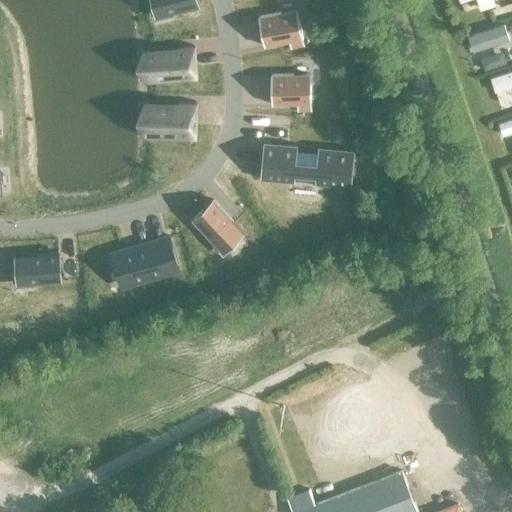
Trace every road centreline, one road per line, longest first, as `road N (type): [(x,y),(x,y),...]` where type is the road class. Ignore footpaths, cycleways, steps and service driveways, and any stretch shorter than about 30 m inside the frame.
road 1 (unknown): [(1,511),(326,348)]
road 2 (unknown): [(489,511),(363,407)]
